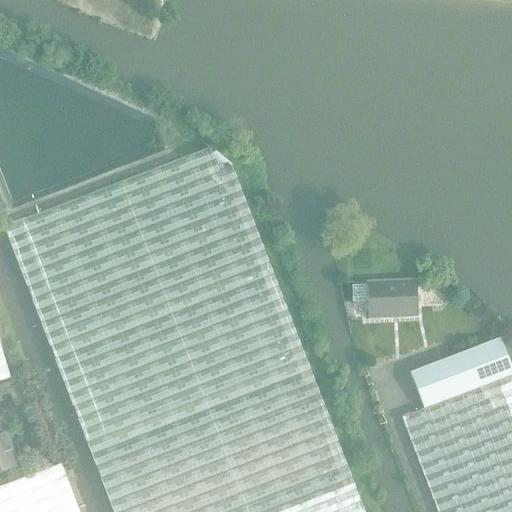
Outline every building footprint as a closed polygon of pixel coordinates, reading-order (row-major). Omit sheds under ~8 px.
[(364,511),(334,433),(232,168),(219,172),(209,149),(4,227),(113,511),(364,511)] [(379,317),(390,317),(390,315),(416,314),(415,282),(367,284),(368,311),(366,311),(366,320),(379,319),(379,317)] [(0,373),(20,367),(0,313),(0,373)] [(511,375),(511,371),(499,340),(431,365),(409,373),(423,409),(511,375)] [(401,418),(406,433),(436,511),(511,511),(511,375),(423,409),(401,418)] [(23,385),(10,389),(15,407),(28,403),(23,385)] [(0,424),(0,472),(16,467),(3,433),(0,424)] [(76,511),(59,467),(0,490),(0,511),(76,511)]
